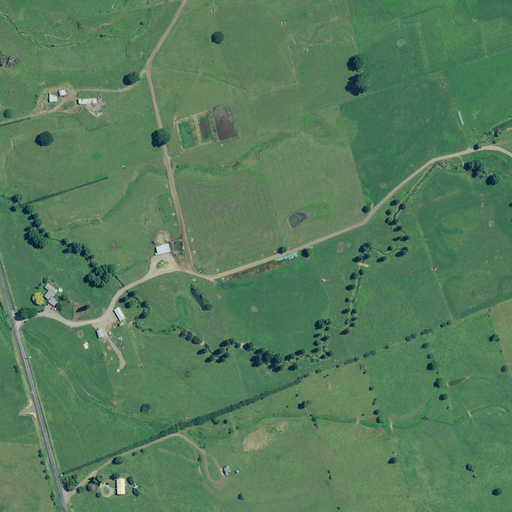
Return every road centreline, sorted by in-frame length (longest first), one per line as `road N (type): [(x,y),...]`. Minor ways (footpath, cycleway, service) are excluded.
road 1 (track): [(511,156),(488,147),(430,160),(366,221),(211,279),(154,275),(115,295),(102,318),(85,324),(42,313),(13,323)]
road 2 (track): [(511,298),(129,451),(62,497)]
road 3 (track): [(186,0),(129,88),(46,91),(32,115),(0,123)]
road 4 (unclassified): [(0,275),(66,511)]
